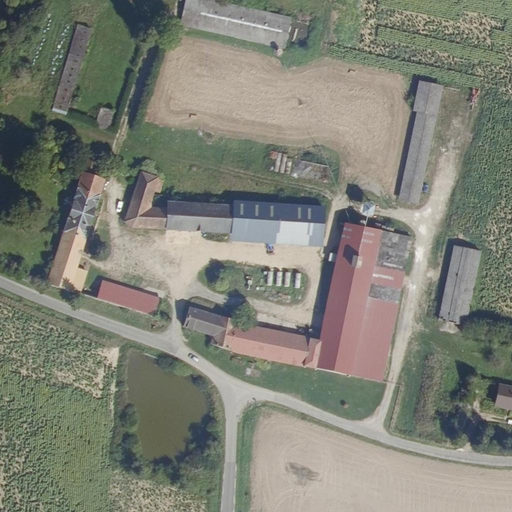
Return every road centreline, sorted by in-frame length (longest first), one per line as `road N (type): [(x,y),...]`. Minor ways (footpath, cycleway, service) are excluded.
road 1 (tertiary): [(511,457),(387,441),(230,384)]
road 2 (tertiary): [(230,384),(185,355),(0,284)]
road 3 (tertiary): [(230,384),(227,511)]
